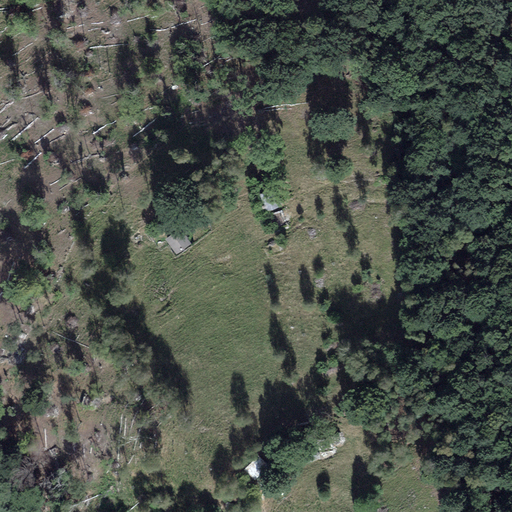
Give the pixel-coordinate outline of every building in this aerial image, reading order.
[(277,186),(259,191),(266,212),(284,207),(277,186)] [(470,199),(459,198),(458,208),(470,208),(470,199)] [(280,210),(268,216),(273,228),(286,222),(280,210)] [(180,228),(165,239),(176,256),(192,245),(180,228)] [(326,438),(311,441),(315,457),(330,454),(326,438)] [(254,461),(239,464),(243,480),(258,477),(254,461)] [(238,486),(224,490),(227,503),(241,499),(238,486)]
